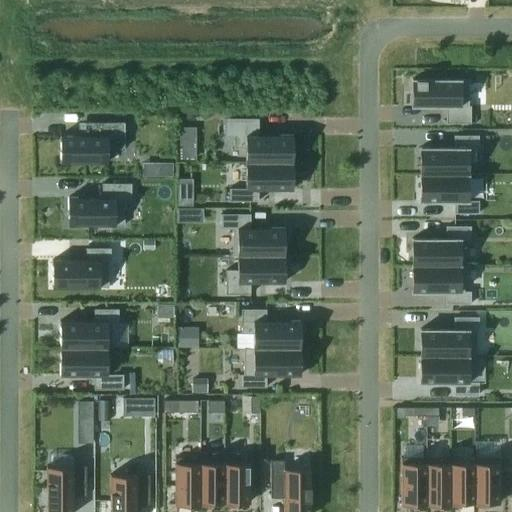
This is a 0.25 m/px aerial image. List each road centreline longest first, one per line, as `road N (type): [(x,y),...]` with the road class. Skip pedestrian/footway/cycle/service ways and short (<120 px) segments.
road 1 (residential): [(511,28),(383,29),(368,49),(367,511)]
road 2 (residential): [(9,511),(7,111)]
